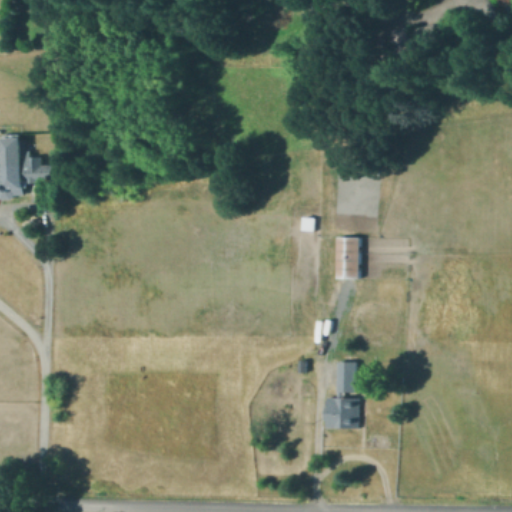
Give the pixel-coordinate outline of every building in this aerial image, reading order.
[(46,0),(34,0),(35,10),(46,10),(46,0)] [(413,49),(408,25),(394,28),(398,51),(413,49)] [(440,39),(418,44),(415,29),(437,25),(440,39)] [(0,166),(0,139),(2,139),(2,136),(22,135),(22,139),(25,139),(26,149),(31,149),(31,155),(40,155),(41,163),(52,163),(53,178),(41,178),(36,178),(36,182),(27,182),(27,178),(22,178),(22,166),(0,166)] [(364,237),(363,278),(340,277),(341,237),(364,237)] [(360,362),(360,391),(342,392),(341,363),(360,362)] [(332,398),(352,400),(352,398),(362,399),(360,427),(330,425),(332,398)]
